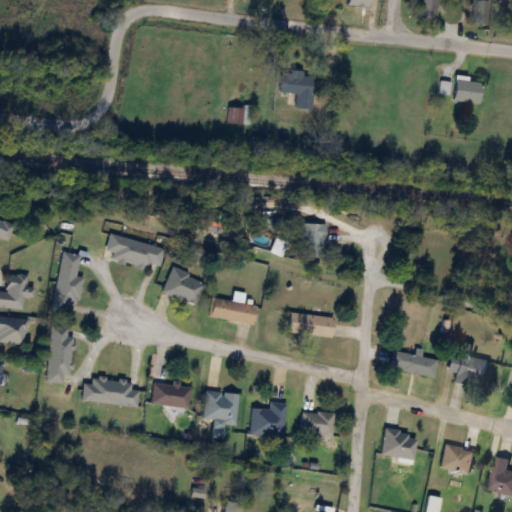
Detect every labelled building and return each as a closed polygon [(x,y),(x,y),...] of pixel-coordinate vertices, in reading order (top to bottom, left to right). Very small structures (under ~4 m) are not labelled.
[(439,19),(438,0),(421,0),(422,19),(439,19)] [(309,108),(310,71),(278,70),(277,93),(293,93),(293,108),(309,108)] [(479,82),(452,80),(451,100),(477,103),(479,82)] [(247,123),(247,106),(225,106),(225,123),(247,123)] [(297,256),(320,257),(321,224),(299,223),(297,256)] [(156,270),(161,247),(106,235),(101,258),(156,270)] [(78,254),(60,251),(50,309),(74,313),(79,277),(74,276),(78,254)] [(193,304),(201,280),(167,269),(160,293),(193,304)] [(0,290),(0,307),(20,308),(20,296),(31,297),(31,287),(23,287),(23,274),(5,274),(5,290),(0,290)] [(253,304),(211,298),(208,317),(250,324),(253,304)] [(329,337),(331,317),(288,312),(286,332),(329,337)] [(0,342),(21,345),(24,319),(0,316),(0,342)] [(44,381),(67,383),(71,328),(48,326),(44,381)] [(452,381),(485,385),(488,360),(469,358),(470,345),(458,343),(457,357),(448,356),(446,371),(453,372),(452,381)] [(431,378),(435,358),(390,349),(386,368),(431,378)] [(79,401),(134,407),(136,384),(89,378),(88,384),(81,383),(79,401)] [(188,387),(151,381),(148,403),(185,408),(188,387)] [(236,393),(203,390),(201,420),(233,423),(236,393)] [(284,403),(267,401),(267,409),(250,407),(247,434),(280,438),(284,403)] [(331,413),(300,410),(298,434),(329,437),(331,413)] [(378,454),(411,459),(415,434),(382,428),(378,454)] [(472,474),(475,450),(442,445),(438,469),(472,474)] [(511,494),(511,471),(509,471),(511,459),(495,457),(490,491),(511,494)]
